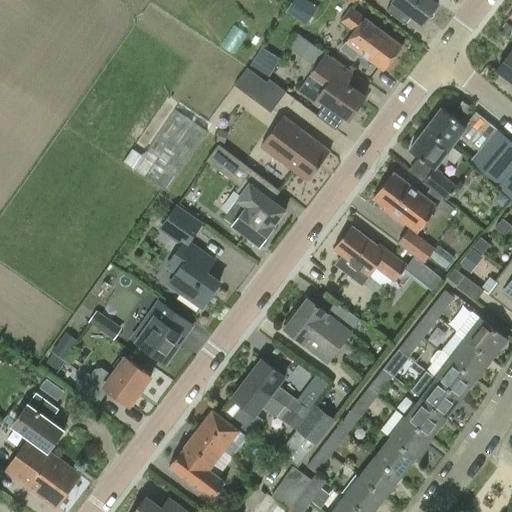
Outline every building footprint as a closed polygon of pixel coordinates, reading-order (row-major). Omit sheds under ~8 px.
[(310,0),(293,0),(287,10),(308,24),(320,6),(310,0)] [(394,0),(424,24),(439,4),(434,0),(394,0)] [(353,7),(342,21),(356,31),(348,42),(384,70),(403,46),(353,7)] [(259,46),(249,63),(267,74),(277,57),(259,46)] [(511,49),(496,69),(511,80),(511,49)] [(318,97),(349,119),(365,96),(342,79),(349,69),(327,53),(312,74),(327,85),(318,97)] [(248,68),(235,85),(272,113),(287,92),(269,79),(267,83),(248,68)] [(121,161),(166,190),(205,130),(170,107),(140,153),(130,147),(121,161)] [(441,107),(426,126),(451,146),(459,136),(466,126),(465,125),(441,107)] [(466,126),(459,136),(479,151),(472,160),(511,198),(511,142),(475,112),(465,125),(466,126)] [(262,145),(309,180),(331,151),(284,116),(262,145)] [(460,153),(451,146),(426,126),(409,149),(434,168),(444,155),(453,163),(460,153)] [(225,218),(234,224),(233,225),(259,245),(286,210),(273,200),(280,190),(220,145),(207,161),(241,186),(237,190),(242,194),(225,218)] [(435,167),(434,168),(423,182),(431,188),(445,200),(457,185),(435,167)] [(437,205),(392,171),(372,197),(384,206),(382,209),(403,224),(405,222),(417,231),(437,205)] [(511,225),(502,218),(495,227),(505,235),(511,225)] [(362,283),(375,265),(395,280),(406,265),(378,243),(377,245),(350,224),(333,247),(343,254),(336,263),(362,283)] [(409,230),(399,243),(424,264),(435,250),(409,230)] [(480,236),(472,245),(482,253),(490,244),(480,236)] [(168,284),(202,307),(220,282),(198,267),(206,255),(184,240),(167,265),(176,272),(168,284)] [(472,248),(460,264),(471,273),(483,256),(472,248)] [(447,277),(457,285),(464,276),(454,268),(447,277)] [(511,274),(504,268),(495,280),(497,281),(489,293),(511,310),(511,274)] [(444,290),(429,310),(438,317),(454,298),(444,290)] [(326,360),(347,333),(358,318),(342,306),(334,317),(308,298),(285,329),(326,360)] [(187,322),(159,302),(133,340),(165,362),(178,343),(174,340),(187,322)] [(438,317),(429,310),(414,330),(423,337),(438,317)] [(98,311),(89,323),(113,340),(122,326),(98,311)] [(472,311),(456,331),(491,358),(507,338),(472,311)] [(408,356),(423,337),(414,330),(398,349),(408,356)] [(491,358),(456,331),(441,351),(450,358),(476,378),(491,358)] [(65,333),(52,352),(65,361),(78,342),(65,333)] [(361,339),(355,347),(363,354),(369,346),(361,339)] [(408,356),(398,349),(383,369),(393,376),(408,356)] [(74,387),(96,403),(99,399),(107,388),(130,405),(152,376),(126,357),(113,375),(101,366),(94,367),(90,373),(89,372),(87,371),(74,387)] [(247,378),(302,419),(309,410),(292,397),(277,385),(285,375),(262,358),(247,378)] [(461,397),(476,378),(450,358),(435,378),(461,397)] [(377,395),(393,376),(383,369),(368,388),(377,395)] [(295,427),(302,419),(247,378),(232,397),(242,404),(231,419),(251,435),(263,420),(255,414),(262,405),(281,419),(282,418),(295,427)] [(435,378),(420,397),(445,417),(461,397),(435,378)] [(47,379),(39,388),(58,401),(65,391),(47,379)] [(368,388),(353,408),(362,415),(377,395),(368,388)] [(19,434),(28,440),(48,455),(64,434),(51,424),(60,412),(37,395),(11,428),(19,434)] [(430,436),(445,417),(420,397),(405,416),(430,436)] [(312,407),(294,431),(314,446),(332,422),(312,407)] [(362,415),(353,408),(337,428),(346,435),(362,415)] [(211,409),(196,429),(233,456),(248,437),(211,409)] [(405,416),(390,436),(415,456),(430,436),(405,416)] [(337,428),(322,447),(331,454),(346,435),(337,428)] [(218,476),(233,456),(196,429),(169,464),(213,497),(225,481),(218,476)] [(314,446),(294,431),(277,453),(297,468),(314,446)] [(400,476),(415,456),(390,436),(374,456),(400,476)] [(78,478),(48,455),(28,440),(5,471),(55,509),(78,478)] [(331,454),(322,447),(307,467),(316,474),(331,454)] [(374,456),(359,476),(384,495),(400,476),(374,456)] [(271,496),(290,509),(301,493),(311,480),(296,469),(292,467),(271,496)] [(359,476),(344,495),(365,511),(371,511),(384,495),(359,476)] [(311,480),(301,493),(311,501),(320,488),(311,480)] [(302,511),(311,501),(301,493),(290,509),(287,511),(302,511)] [(365,511),(344,495),(331,511),(365,511)] [(186,511),(173,502),(166,511),(146,496),(134,511),(186,511)]
